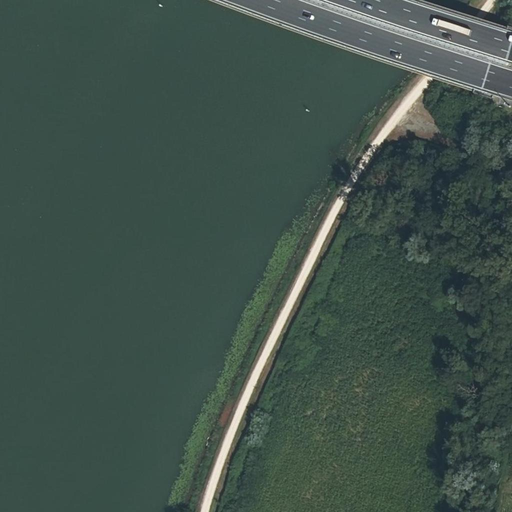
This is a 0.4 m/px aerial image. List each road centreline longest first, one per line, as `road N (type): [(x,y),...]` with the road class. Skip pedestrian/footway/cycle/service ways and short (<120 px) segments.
road 1 (motorway): [(254,0),(511,83)]
road 2 (motorway): [(511,50),(351,0)]
